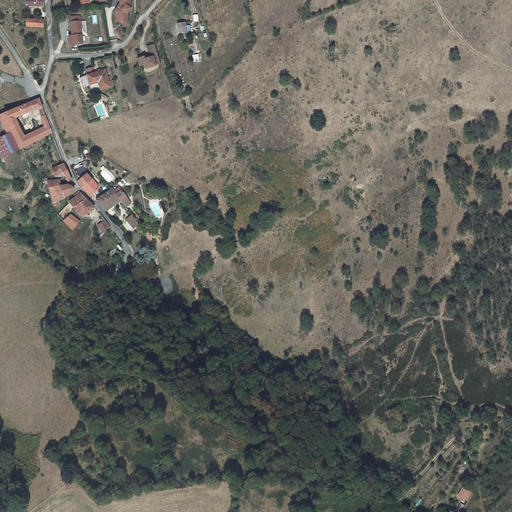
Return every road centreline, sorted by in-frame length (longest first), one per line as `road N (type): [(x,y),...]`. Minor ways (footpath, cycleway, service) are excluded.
road 1 (track): [(463,438),(393,497),(146,365),(63,340),(50,328),(57,302),(71,286),(119,269)]
road 2 (residential): [(40,93),(69,170),(127,250),(119,269)]
road 3 (residential): [(51,56),(115,50),(158,0)]
